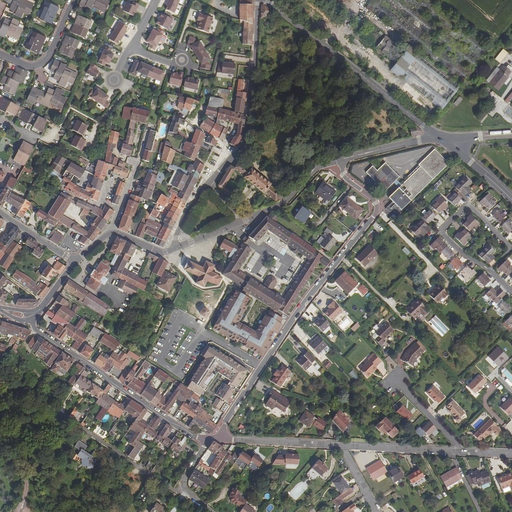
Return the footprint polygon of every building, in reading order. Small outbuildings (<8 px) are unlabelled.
[(9,8),(16,11),(20,0),(6,0),(12,3),(9,8)] [(29,14),(33,4),(24,0),(20,0),(16,11),(15,14),(22,17),(23,12),(29,14)] [(93,7),(95,0),(81,0),(79,4),(91,9),(93,7)] [(103,0),(95,0),(93,7),(105,12),(109,2),(104,0),(103,0)] [(178,0),(167,0),(165,5),(166,6),(164,9),(173,13),(178,0)] [(42,10),(54,15),(58,6),(46,1),(42,10)] [(138,5),(132,2),(131,5),(125,2),(121,11),(132,16),(134,11),(135,12),(138,5)] [(261,5),(260,19),(275,13),(263,4),(261,5)] [(240,19),(240,20),(244,22),(253,24),(252,5),(251,5),(241,5),(240,5),(240,19)] [(51,23),(54,15),(42,10),(39,18),(51,23)] [(167,30),(172,20),(160,14),(158,18),(159,18),(158,21),(157,21),(155,24),(167,30)] [(213,18),(199,14),(197,20),(199,21),(200,21),(199,25),(197,30),(208,33),(213,18)] [(79,16),(75,25),(88,30),(91,21),(79,16)] [(6,33),(11,22),(4,19),(2,24),(0,23),(0,34),(4,36),(6,33)] [(19,22),(12,19),(11,22),(6,33),(18,39),(22,29),(17,27),(19,22)] [(126,27),(119,22),(108,40),(116,44),(118,41),(119,42),(126,31),(124,30),(126,27)] [(252,45),(253,24),(244,22),(242,45),(252,45)] [(88,30),(75,25),(72,33),(84,38),(88,30)] [(163,32),(157,29),(156,32),(152,30),(145,42),(149,44),(147,47),(153,51),(163,32)] [(33,31),(29,40),(41,45),(45,36),(33,31)] [(67,36),(63,44),(75,50),(79,41),(67,36)] [(189,38),(186,45),(190,46),(200,64),(199,68),(209,70),(210,66),(207,61),(210,59),(199,41),(197,43),(193,40),(189,38)] [(41,45),(29,40),(25,48),(37,53),(41,45)] [(382,50),(397,59),(402,51),(386,42),(382,50)] [(75,50),(63,44),(59,53),(71,58),(75,50)] [(111,50),(105,47),(97,63),(103,66),(105,62),(109,63),(113,54),(109,53),(111,50)] [(406,49),(390,69),(442,108),(458,88),(406,49)] [(494,59),(499,63),(507,53),(503,49),(494,59)] [(164,72),(134,60),(128,73),(135,76),(136,72),(160,82),(164,72)] [(55,73),(53,78),(59,81),(64,69),(66,66),(54,61),(50,70),(55,73)] [(235,64),(222,63),(222,65),(221,74),(234,76),(235,64)] [(97,67),(91,64),(85,74),(94,79),(96,75),(97,72),(98,72),(95,70),(97,67)] [(510,72),(503,66),(488,83),(498,91),(509,77),(507,76),(510,72)] [(15,73),(10,71),(7,78),(18,83),(22,84),(27,72),(18,68),(15,73)] [(64,69),(59,81),(58,83),(65,86),(67,81),(73,84),(77,74),(64,69)] [(169,84),(181,87),(184,73),(179,72),(179,73),(179,75),(176,74),(172,73),(169,84)] [(18,83),(7,78),(4,76),(1,83),(6,85),(4,91),(13,95),(18,83)] [(190,79),(186,78),(184,87),(197,91),(199,81),(194,80),(190,79)] [(247,100),(248,93),(243,93),(245,84),(243,83),(243,80),(239,80),(236,98),(247,100)] [(35,104),(36,102),(41,92),(32,88),(26,100),(35,104)] [(50,103),(55,92),(48,89),(46,94),(41,92),(36,102),(48,107),(50,103)] [(63,92),(56,89),(55,92),(50,103),(62,109),(66,99),(61,97),(63,92)] [(91,91),(87,96),(105,108),(108,103),(105,101),(108,97),(97,89),(94,93),(91,91)] [(0,110),(5,113),(6,111),(11,102),(1,97),(0,96),(0,110)] [(197,105),(199,105),(199,104),(199,102),(195,100),(191,99),(186,98),(183,98),(179,97),(178,101),(179,102),(177,109),(182,110),(181,112),(189,114),(189,112),(191,112),(193,108),(194,108),(195,106),(193,106),(194,104),(197,105)] [(219,107),(222,108),(224,100),(210,97),(207,107),(219,109),(219,107)] [(239,114),(238,125),(237,130),(243,130),(245,115),(243,115),(244,103),(247,103),(247,100),(236,98),(234,111),(239,113),(239,114)] [(130,120),(134,104),(134,101),(134,102),(125,104),(125,105),(122,118),(130,120)] [(33,128),(42,133),(48,121),(43,119),(32,113),(21,107),(11,102),(6,111),(14,116),(16,115),(19,117),(18,119),(18,120),(27,124),(27,123),(33,126),(33,128)] [(134,104),(130,120),(127,135),(125,144),(131,146),(132,143),(130,142),(135,121),(146,124),(150,109),(134,104)] [(219,109),(207,107),(206,115),(217,117),(219,109)] [(234,113),(233,112),(222,110),(222,108),(219,107),(219,109),(217,117),(216,123),(219,125),(220,120),(229,123),(229,122),(231,123),(233,123),(234,113)] [(185,121),(174,117),(168,131),(176,134),(179,124),(183,126),(185,121)] [(209,134),(215,124),(205,118),(199,128),(209,134)] [(85,130),(86,130),(88,127),(78,121),(73,130),(83,136),(85,133),(84,132),(85,130)] [(216,124),(215,124),(209,134),(217,138),(220,132),(223,128),(216,124)] [(422,131),(416,127),(410,128),(411,137),(421,135),(422,131)] [(205,134),(196,129),(190,143),(200,147),(202,142),(204,136),(205,134)] [(109,134),(105,157),(105,163),(109,164),(111,156),(115,144),(116,145),(118,133),(110,130),(109,134)] [(236,134),(229,144),(236,147),(242,135),(243,130),(237,130),(236,134)] [(145,150),(142,160),(148,162),(151,152),(154,141),(156,132),(151,131),(145,150)] [(120,154),(130,157),(132,147),(131,146),(125,144),(127,135),(125,135),(122,145),(120,154)] [(71,145),(81,151),(83,148),(82,147),(83,144),(84,145),(86,142),(76,136),(71,145)] [(207,137),(205,143),(213,146),(214,147),(215,144),(216,145),(217,144),(216,142),(217,141),(216,140),(208,136),(207,137)] [(190,143),(181,140),(181,142),(182,143),(181,144),(184,145),(183,149),(184,149),(183,152),(185,152),(184,155),(183,156),(184,156),(193,161),(194,161),(200,147),(190,143)] [(24,167),(25,164),(35,147),(23,141),(13,161),(24,167)] [(161,160),(171,164),(175,151),(170,149),(164,146),(162,155),(161,160)] [(401,210),(449,164),(435,149),(418,165),(419,166),(420,167),(408,179),(402,185),(399,188),(389,198),(393,202),(386,208),(390,213),(392,210),(398,216),(403,212),(401,210)] [(118,158),(111,156),(109,164),(115,166),(118,158)] [(191,166),(193,161),(184,156),(182,162),(191,166)] [(93,166),(83,160),(81,162),(89,167),(89,168),(93,171),(94,171),(95,167),(93,166)] [(218,188),(231,197),(234,193),(225,186),(235,170),(244,178),(264,194),(275,202),(283,195),(271,185),(271,184),(251,168),(250,169),(238,160),(233,167),(230,165),(218,185),(218,188)] [(105,174),(107,168),(109,164),(105,163),(99,161),(95,171),(105,174)] [(189,172),(198,177),(204,165),(195,161),(189,172)] [(64,162),(62,167),(69,171),(70,171),(82,178),(85,173),(86,171),(78,166),(75,171),(70,169),(71,167),(64,162)] [(399,177),(385,163),(377,170),(373,166),(366,172),(385,191),(394,183),(397,180),(399,177)] [(33,168),(25,164),(24,167),(22,170),(29,174),(33,168)] [(109,164),(107,168),(113,170),(113,172),(120,175),(120,176),(125,178),(129,170),(124,168),(123,167),(122,169),(115,166),(109,164)] [(189,172),(175,166),(174,165),(172,169),(174,170),(168,184),(180,190),(178,194),(170,189),(169,192),(172,193),(173,194),(186,201),(198,177),(189,172)] [(85,200),(88,201),(89,198),(91,194),(89,193),(85,191),(81,189),(77,186),(72,183),(70,182),(71,181),(45,166),(42,170),(56,179),(58,177),(68,184),(66,187),(71,190),(70,192),(77,197),(85,200)] [(408,179),(420,167),(419,166),(407,177),(408,179)] [(94,171),(93,171),(91,174),(94,176),(93,177),(103,181),(105,174),(95,171),(94,171)] [(155,181),(158,172),(154,171),(152,174),(148,173),(143,184),(153,187),(155,181)] [(5,187),(11,190),(17,180),(10,177),(5,187)] [(93,177),(92,179),(91,183),(101,188),(103,181),(93,177)] [(461,182),(456,187),(465,196),(470,191),(466,187),(471,183),(465,177),(460,181),(461,182)] [(402,185),(397,180),(394,183),(399,188),(402,185)] [(125,184),(120,182),(115,194),(120,196),(125,184)] [(329,201),(335,191),(322,182),(315,193),(329,201)] [(91,184),(88,183),(85,191),(89,193),(91,194),(89,198),(96,201),(99,192),(91,188),(92,185),(91,184)] [(99,192),(101,188),(91,183),(91,184),(92,185),(91,188),(99,192)] [(11,190),(5,187),(2,185),(0,188),(0,207),(1,209),(5,202),(10,193),(11,190)] [(244,185),(239,193),(244,196),(249,188),(244,185)] [(138,197),(147,201),(148,198),(149,199),(152,191),(151,191),(152,190),(142,188),(137,186),(135,191),(139,192),(138,197)] [(59,196),(70,202),(72,198),(65,194),(61,189),(57,195),(59,196)] [(464,196),(458,190),(448,200),(454,206),(457,203),(464,196)] [(12,213),(16,215),(25,201),(20,198),(10,193),(5,202),(15,207),(12,213)] [(112,203),(116,205),(120,196),(115,194),(112,203)] [(129,200),(139,204),(140,201),(146,203),(147,201),(138,197),(131,194),(129,200)] [(164,207),(167,201),(168,199),(161,194),(156,203),(164,207)] [(173,194),(170,200),(169,202),(173,205),(169,212),(178,216),(186,201),(173,194)] [(496,204),(491,199),(487,195),(479,202),(483,206),(485,205),(487,207),(489,209),(490,210),(496,204)] [(91,242),(107,221),(95,215),(94,216),(96,218),(93,223),(92,223),(91,223),(91,224),(91,225),(91,226),(87,232),(79,228),(80,225),(75,223),(62,215),(70,202),(59,196),(47,214),(58,221),(70,229),(82,236),(89,241),(91,242)] [(347,197),(340,206),(356,218),(363,210),(347,197)] [(448,206),(439,197),(435,201),(437,203),(432,207),(433,209),(438,213),(443,209),(444,210),(448,206)] [(25,200),(25,201),(16,215),(22,218),(30,203),(25,200)] [(78,200),(75,205),(84,209),(87,204),(78,200)] [(123,215),(133,218),(139,204),(129,200),(123,215)] [(145,211),(149,215),(150,215),(156,204),(151,202),(145,211)] [(84,209),(75,205),(72,204),(71,206),(76,209),(87,215),(89,212),(84,209)] [(94,208),(87,204),(84,209),(89,212),(91,213),(94,208)] [(156,204),(150,215),(156,218),(158,213),(158,212),(160,209),(158,209),(160,206),(156,204)] [(102,210),(110,215),(113,211),(105,206),(102,210)] [(304,223),(311,212),(300,206),(294,218),(304,223)] [(506,217),(498,209),(495,207),(490,211),(497,219),(500,222),(504,218),(506,217)] [(107,221),(110,215),(102,210),(98,208),(94,214),(95,215),(107,221)] [(431,220),(438,213),(433,209),(431,211),(430,210),(422,218),(429,224),(432,221),(431,220)] [(36,215),(43,220),(47,214),(39,210),(36,215)] [(169,211),(163,223),(164,223),(172,228),(178,216),(169,212),(169,211)] [(231,260),(222,275),(226,277),(239,285),(243,288),(242,290),(277,312),(278,310),(286,315),(320,262),(326,267),(330,262),(315,251),(316,250),(292,233),(292,234),(275,222),(279,218),(272,213),(267,217),(267,216),(249,236),(251,238),(256,242),(267,230),(292,248),(298,252),(308,259),(284,299),(272,292),(277,282),(276,278),(272,276),(268,277),(262,286),(237,270),(250,249),(244,246),(242,244),(239,247),(232,259),(231,260)] [(58,221),(47,214),(43,220),(54,227),(58,221)] [(132,220),(133,218),(123,215),(118,229),(127,233),(131,223),(135,224),(136,221),(132,220)] [(155,218),(149,215),(145,225),(147,226),(144,233),(145,233),(156,238),(160,226),(154,223),(155,218)] [(478,222),(471,215),(467,219),(468,220),(463,225),(469,231),(474,226),(478,222)] [(511,230),(511,225),(507,220),(506,221),(504,218),(500,222),(499,223),(506,230),(506,231),(509,234),(511,230)] [(427,226),(422,221),(414,228),(413,227),(411,230),(416,236),(421,231),(425,235),(430,231),(426,227),(427,226)] [(145,225),(140,223),(134,236),(142,239),(145,233),(144,233),(147,226),(145,225)] [(14,239),(15,240),(21,232),(14,227),(13,229),(8,235),(8,234),(6,237),(4,235),(0,240),(0,242),(7,248),(14,239)] [(157,238),(154,244),(162,248),(170,231),(162,227),(157,238)] [(333,233),(327,228),(325,231),(328,234),(320,245),(328,252),(337,241),(331,236),(333,233)] [(466,240),(471,235),(465,229),(460,234),(459,233),(455,237),(462,244),(466,240)] [(47,238),(58,245),(62,238),(53,234),(50,234),(47,238)] [(29,246),(33,240),(29,237),(28,238),(25,236),(24,238),(27,241),(25,244),(29,246)] [(79,242),(85,245),(89,241),(82,236),(79,242)] [(244,246),(251,238),(249,236),(244,241),(242,244),(244,246)] [(114,266),(126,242),(117,237),(110,251),(115,253),(110,264),(114,266)] [(441,252),(447,247),(441,241),(442,240),(439,237),(432,244),(436,248),(441,253),(441,252)] [(232,259),(239,247),(224,239),(223,241),(221,245),(220,247),(230,253),(228,257),(232,259)] [(33,240),(29,246),(34,250),(31,254),(39,259),(44,251),(37,247),(39,244),(33,240)] [(14,259),(22,247),(13,242),(8,249),(5,254),(14,259)] [(130,261),(137,247),(126,242),(114,266),(116,267),(111,276),(118,279),(119,278),(121,279),(135,286),(139,277),(123,269),(128,260),(130,261)] [(378,254),(370,245),(357,258),(365,267),(378,254)] [(494,251),(489,245),(483,250),(484,251),(480,255),(488,264),(493,260),(489,256),(494,251)] [(407,255),(410,252),(405,247),(402,250),(407,255)] [(456,257),(449,250),(450,250),(447,247),(441,252),(448,260),(449,259),(451,262),(456,257)] [(14,259),(5,254),(4,253),(0,259),(0,265),(7,270),(14,259)] [(149,253),(147,258),(156,263),(152,272),(161,277),(164,271),(168,263),(149,253)] [(465,268),(458,261),(459,260),(456,257),(451,262),(450,263),(457,270),(458,270),(460,272),(465,268)] [(60,274),(65,267),(60,263),(59,264),(55,261),(51,261),(42,274),(38,271),(36,273),(36,274),(40,277),(41,276),(49,281),(55,271),(60,274)] [(218,275),(212,271),(215,265),(206,261),(203,267),(189,261),(188,262),(185,269),(184,270),(198,277),(195,283),(204,287),(208,281),(214,284),(214,283),(219,285),(223,277),(221,276),(218,275)] [(511,267),(509,265),(505,261),(498,268),(502,272),(503,271),(508,276),(509,275),(511,271),(511,267)] [(105,277),(110,268),(109,267),(101,262),(95,270),(94,269),(90,276),(91,277),(85,285),(95,292),(101,283),(104,285),(108,279),(105,277)] [(476,274),(472,270),(471,271),(466,266),(465,268),(460,272),(465,277),(469,281),(476,274)] [(16,270),(13,274),(12,276),(36,294),(40,289),(37,286),(35,285),(36,284),(27,276),(16,270)] [(169,292),(177,277),(171,274),(164,271),(161,277),(156,286),(159,287),(158,289),(167,294),(168,292),(169,292)] [(348,294),(357,285),(344,272),(335,281),(344,290),(348,294)] [(486,276),(483,273),(477,279),(485,286),(487,288),(492,284),(486,277),(486,276)] [(0,288),(0,289),(2,287),(5,282),(11,285),(12,283),(0,274),(0,288)] [(146,286),(149,280),(147,279),(146,281),(139,277),(135,286),(139,288),(144,290),(146,286)] [(139,288),(135,286),(121,279),(116,288),(134,296),(139,288)] [(110,307),(83,289),(77,285),(69,280),(64,288),(80,299),(78,301),(82,304),(83,303),(104,317),(110,307)] [(344,290),(335,281),(333,283),(342,292),(344,290)] [(49,288),(40,283),(37,286),(40,289),(36,294),(41,298),(49,288)] [(154,290),(146,286),(144,290),(151,294),(154,290)] [(447,296),(438,286),(433,290),(434,291),(428,296),(436,304),(441,299),(443,300),(447,296)] [(501,298),(505,294),(500,289),(496,293),(492,288),(486,294),(490,299),(491,298),(497,304),(497,303),(502,299),(501,298)] [(232,289),(212,330),(264,356),(282,318),(267,310),(256,331),(238,322),(250,298),(232,289)] [(61,297),(63,295),(60,293),(55,300),(67,308),(70,303),(61,297)] [(18,299),(15,305),(22,306),(33,306),(38,301),(35,300),(32,300),(32,298),(29,298),(29,300),(27,300),(27,297),(22,297),(22,299),(18,299)] [(428,311),(425,308),(425,307),(418,299),(413,304),(414,305),(407,311),(414,319),(420,312),(424,316),(428,311)] [(509,305),(508,306),(502,299),(497,303),(499,306),(498,307),(506,314),(511,308),(509,305)] [(69,323),(76,314),(71,311),(67,308),(55,300),(52,305),(56,307),(55,309),(51,307),(45,314),(52,319),(55,314),(63,319),(58,326),(52,335),(57,338),(68,323),(69,323)] [(322,311),(331,322),(343,311),(333,301),(322,311)] [(76,314),(79,308),(74,304),(72,306),(73,307),(71,311),(76,314)] [(207,317),(209,315),(210,313),(209,311),(208,309),(207,308),(205,308),(204,308),(202,308),(201,310),(200,312),(201,314),(202,316),(204,317),(207,317)] [(58,326),(63,319),(55,314),(52,319),(50,321),(58,326)] [(311,314),(308,318),(314,323),(318,320),(311,314)] [(436,315),(428,322),(442,337),(449,330),(436,315)] [(330,324),(323,316),(314,324),(322,332),(330,324)] [(72,338),(84,320),(82,318),(75,327),(69,323),(68,323),(57,338),(61,341),(66,334),(72,338)] [(81,331),(87,321),(84,320),(72,338),(76,341),(71,348),(76,351),(87,335),(81,331)] [(17,337),(23,328),(2,321),(0,326),(0,331),(12,336),(17,337)] [(357,322),(350,328),(354,332),(360,326),(357,322)] [(393,329),(385,322),(375,332),(378,335),(374,339),(380,345),(384,341),(382,339),(387,334),(389,332),(393,329)] [(100,340),(105,333),(94,327),(89,333),(100,340)] [(25,340),(31,331),(23,328),(17,337),(18,338),(25,340)] [(120,344),(120,343),(105,333),(100,340),(100,341),(111,349),(107,354),(106,354),(103,357),(100,355),(94,363),(102,368),(116,349),(117,348),(120,344)] [(13,344),(17,337),(12,336),(9,342),(12,343),(13,344)] [(327,346),(318,336),(309,345),(318,354),(327,346)] [(36,353),(44,340),(40,337),(37,340),(33,337),(28,344),(36,353)] [(43,360),(52,346),(44,340),(36,353),(43,360)] [(15,343),(8,354),(14,360),(15,357),(18,360),(22,355),(15,350),(18,346),(15,343)] [(415,343),(406,351),(405,352),(401,360),(412,365),(415,359),(423,351),(415,343)] [(88,359),(94,350),(88,346),(85,344),(79,353),(88,359)] [(50,368),(60,351),(52,346),(43,360),(50,368)] [(488,356),(497,367),(508,358),(498,347),(488,356)] [(114,366),(120,357),(118,356),(121,352),(116,349),(102,368),(107,372),(111,365),(110,365),(111,364),(114,366)] [(140,357),(130,350),(127,354),(138,361),(140,357)] [(126,359),(128,356),(122,351),(121,352),(118,356),(120,357),(114,366),(119,369),(120,367),(123,369),(129,361),(126,359)] [(67,371),(74,361),(74,360),(62,352),(51,370),(62,378),(66,371),(67,371)] [(305,371),(311,365),(312,364),(311,363),(315,360),(307,352),(303,356),(301,359),(300,358),(298,360),(297,361),(305,371)] [(369,361),(360,370),(367,377),(377,368),(376,367),(381,362),(374,354),(368,360),(369,361)] [(21,357),(17,362),(21,366),(25,361),(21,357)] [(223,367),(211,359),(198,377),(213,387),(217,380),(214,378),(218,371),(220,372),(223,367)] [(146,370),(150,364),(145,360),(142,365),(141,366),(145,370),(146,370)] [(83,372),(85,369),(77,363),(75,367),(77,368),(68,382),(73,386),(83,372)] [(129,383),(138,371),(136,369),(138,366),(135,364),(130,372),(124,379),(129,383)] [(140,377),(145,370),(141,366),(138,371),(129,383),(127,385),(141,395),(147,385),(138,379),(139,376),(140,377)] [(290,371),(282,366),(279,372),(277,371),(274,375),(275,376),(272,382),(280,387),(290,371)] [(124,379),(130,372),(126,369),(118,380),(122,382),(124,379)] [(167,378),(169,376),(168,375),(162,371),(159,369),(154,376),(160,380),(164,383),(167,378)] [(349,373),(354,380),(359,377),(353,370),(349,373)] [(37,380),(28,372),(25,376),(26,377),(22,383),(30,389),(37,380)] [(72,388),(83,395),(86,391),(92,383),(85,378),(87,375),(83,372),(73,386),(72,388)] [(479,374),(467,386),(474,393),(477,390),(477,391),(481,387),(480,387),(486,381),(479,374)] [(155,386),(160,380),(154,376),(149,382),(152,384),(150,387),(157,392),(159,389),(155,386)] [(157,392),(150,387),(152,384),(149,382),(147,385),(141,395),(150,401),(157,392)] [(98,399),(103,391),(92,383),(86,391),(98,399)] [(206,400),(181,384),(180,383),(178,386),(169,399),(162,409),(167,413),(177,398),(179,394),(187,399),(189,400),(190,398),(196,402),(198,399),(204,403),(206,400)] [(100,421),(107,411),(114,401),(105,395),(111,386),(108,384),(103,391),(98,399),(95,403),(103,408),(96,418),(100,421)] [(444,396),(433,385),(426,392),(434,401),(435,400),(438,403),(444,396)] [(291,402),(273,390),(268,397),(270,398),(264,407),(270,411),(271,409),(273,410),(279,407),(281,408),(280,410),(284,412),(291,402)] [(161,399),(159,397),(161,395),(157,392),(150,401),(156,405),(161,399)] [(184,402),(187,399),(179,394),(177,398),(183,403),(184,402)] [(162,409),(169,399),(165,396),(164,397),(163,396),(161,399),(156,405),(162,409)] [(124,410),(131,400),(127,397),(121,405),(114,401),(107,411),(114,416),(114,415),(119,418),(121,415),(124,411),(124,410)] [(201,408),(189,400),(187,399),(184,402),(183,403),(179,408),(194,418),(201,408)] [(511,400),(511,399),(501,409),(507,415),(511,410),(511,400)] [(133,423),(143,408),(131,400),(124,410),(124,411),(132,416),(129,421),(133,423)] [(464,413),(452,400),(446,406),(449,409),(451,412),(450,413),(455,418),(454,419),(457,423),(461,420),(459,418),(464,413)] [(396,411),(406,421),(413,414),(402,405),(396,411)] [(417,411),(412,406),(408,410),(413,415),(417,411)] [(139,442),(145,433),(150,436),(155,429),(161,420),(155,416),(148,425),(141,420),(147,411),(143,408),(133,423),(129,428),(136,433),(129,443),(131,445),(125,454),(128,456),(134,447),(135,448),(139,442)] [(209,420),(211,417),(206,413),(207,412),(201,408),(194,418),(188,427),(192,430),(197,424),(211,434),(217,425),(209,420)] [(79,413),(73,409),(68,416),(74,420),(79,413)] [(343,433),(350,421),(340,410),(336,415),(331,424),(341,435),(343,433)] [(314,417),(306,411),(299,421),(308,427),(314,417)] [(83,426),(90,417),(87,415),(81,424),(83,426)] [(317,417),(312,426),(322,431),(327,422),(317,417)] [(398,431),(390,423),(385,417),(375,427),(384,436),(387,433),(391,437),(398,431)] [(501,431),(490,419),(473,435),(479,441),(483,438),(484,438),(489,434),(493,431),(496,435),(501,431)] [(431,433),(436,428),(429,421),(421,429),(419,427),(414,431),(418,435),(420,437),(425,432),(428,436),(429,437),(432,434),(431,433)] [(166,437),(173,428),(166,423),(160,433),(155,440),(167,447),(171,442),(171,440),(166,437)] [(105,435),(107,432),(97,425),(92,432),(103,439),(105,435)] [(155,440),(160,433),(155,429),(150,436),(155,440)] [(179,455),(178,453),(184,445),(188,438),(185,436),(181,441),(174,436),(171,440),(171,442),(167,447),(176,453),(175,455),(177,456),(176,457),(177,458),(179,455)] [(83,459),(82,466),(87,466),(87,468),(93,469),(94,463),(95,463),(96,460),(98,460),(98,457),(100,457),(100,453),(95,449),(91,455),(84,451),(87,446),(79,440),(74,447),(81,451),(78,455),(83,459)] [(212,476),(226,452),(222,449),(223,447),(219,444),(214,441),(213,441),(212,442),(207,449),(217,456),(210,467),(211,468),(210,469),(208,473),(212,476)] [(144,445),(139,442),(135,448),(134,447),(128,456),(134,460),(144,445)] [(233,464),(239,456),(234,452),(234,454),(228,450),(226,452),(212,476),(216,479),(218,475),(219,476),(229,461),(233,464)] [(274,465),(298,466),(298,455),(275,454),(274,465)] [(323,474),(329,468),(326,465),(327,464),(324,462),(323,463),(319,460),(315,465),(323,474)] [(153,473),(158,466),(157,465),(159,463),(158,462),(151,471),(153,473)] [(323,474),(315,465),(313,467),(322,476),(323,474)] [(403,477),(398,467),(388,473),(394,483),(403,477)] [(462,478),(456,468),(440,477),(446,487),(462,478)] [(424,476),(419,469),(407,476),(411,484),(424,476)] [(209,480),(194,470),(188,479),(203,489),(209,480)] [(473,471),(469,473),(474,485),(477,484),(478,486),(490,481),(486,471),(479,474),(478,471),(473,473),(473,471)] [(511,475),(511,473),(497,479),(502,490),(510,487),(511,491),(511,475)] [(383,475),(377,479),(385,493),(391,490),(383,475)] [(350,488),(342,476),(333,482),(341,494),(346,490),(350,488)] [(239,506),(244,499),(241,497),(239,494),(239,491),(233,488),(229,497),(231,504),(239,506)] [(341,500),(349,494),(346,490),(341,494),(332,500),(337,507),(343,502),(341,500)] [(162,509),(163,507),(156,502),(149,511),(163,511),(164,511),(162,509)] [(353,511),(353,510),(356,508),(353,503),(341,511),(353,511)]
